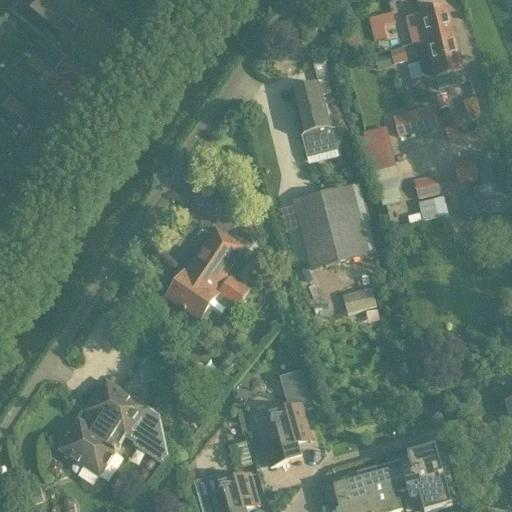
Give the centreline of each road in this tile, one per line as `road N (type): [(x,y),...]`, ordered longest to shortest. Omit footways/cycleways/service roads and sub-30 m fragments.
road 1 (residential): [(0,437),(269,31),(306,0)]
road 2 (residential): [(0,307),(180,44)]
road 3 (residential): [(290,511),(326,466),(471,426)]
